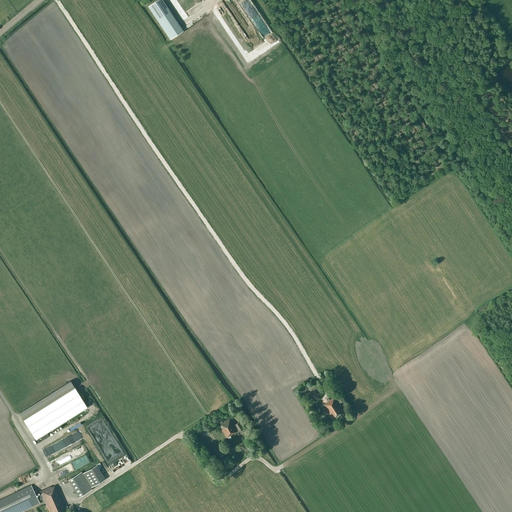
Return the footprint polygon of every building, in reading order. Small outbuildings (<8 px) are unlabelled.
[(183,31),(162,0),(157,0),(148,6),(171,40),(183,31)] [(247,27),(243,28),(244,34),(252,33),(251,25),(246,25),(247,27)] [(253,49),(256,53),(264,47),(261,43),(253,49)] [(87,407),(70,381),(19,413),(38,443),(49,436),(47,432),(87,407)] [(338,404),(334,397),(324,404),(331,415),(330,416),(333,420),(343,413),(341,409),(340,406),(339,407),(338,404)] [(103,418),(87,426),(108,462),(123,453),(103,418)] [(234,425),(234,424),(230,418),(219,425),(222,430),(227,438),(235,433),(237,431),(238,431),(244,427),(240,421),(234,425)] [(52,472),(55,478),(82,464),(81,464),(89,460),(85,454),(84,455),(77,456),(78,455),(78,453),(82,451),(82,448),(76,448),(73,450),(71,450),(49,462),(52,469),(59,468),(52,472)] [(121,462),(123,467),(132,462),(130,458),(121,462)] [(104,479),(95,465),(82,473),(91,487),(104,479)] [(81,472),(68,479),(79,497),(92,489),(91,487),(82,473),(81,472)] [(48,511),(47,511),(44,511),(67,511),(55,485),(51,487),(51,486),(40,491),(41,495),(36,497),(31,485),(0,499),(0,511),(19,511),(39,503),(38,501),(43,498),(49,511),(48,511)] [(80,507),(102,498),(99,492),(78,501),(80,507)]
